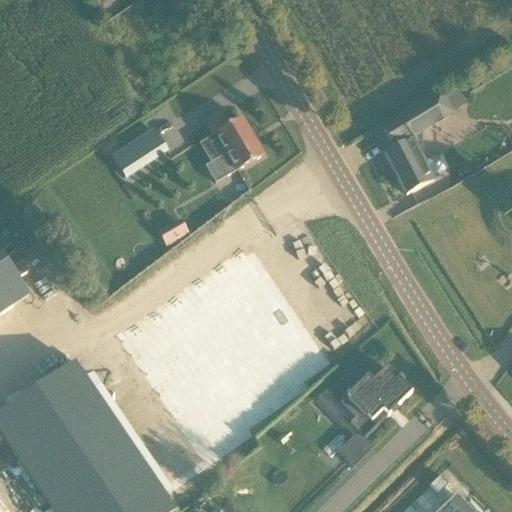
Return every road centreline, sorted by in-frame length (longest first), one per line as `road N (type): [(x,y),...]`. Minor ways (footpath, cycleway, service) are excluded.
road 1 (unclassified): [(467,381),(238,0)]
road 2 (unclassified): [(333,511),(467,381)]
